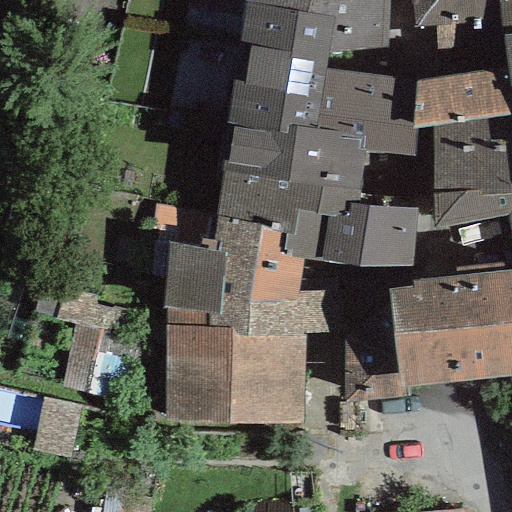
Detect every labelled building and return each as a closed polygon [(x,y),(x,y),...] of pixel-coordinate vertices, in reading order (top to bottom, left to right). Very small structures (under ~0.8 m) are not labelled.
[(388,49),(388,0),(243,0),(243,2),(332,18),(326,54),(388,49)] [(435,27),(439,79),(506,69),(503,36),(511,34),(511,0),(411,0),(414,29),(435,27)] [(233,82),(226,123),(232,124),(286,135),(287,126),(314,130),(324,70),(326,54),(332,18),(243,2),(239,43),(249,45),(243,84),(233,82)] [(511,34),(503,36),(506,69),(511,106),(511,34)] [(430,125),(511,115),(511,106),(506,69),(439,79),(417,82),(413,127),(430,125)] [(361,151),(415,156),(416,131),(409,130),(411,81),(324,70),(314,130),(364,138),(361,151)] [(436,229),(506,216),(511,207),(511,115),(430,125),(436,229)] [(357,190),(361,151),(364,138),(314,130),(287,126),(286,135),(232,124),(227,162),(222,161),(222,170),(357,190)] [(302,259),(321,262),(325,216),(347,218),(350,204),(358,205),(357,190),(222,170),(215,218),(283,235),(281,256),(302,259)] [(321,262),(410,268),(418,209),(358,205),(350,204),(347,218),(325,216),(321,262)] [(167,424),(302,423),(302,331),(329,335),(328,293),(297,293),(302,259),(281,256),(283,235),(215,218),(155,206),(151,277),(165,279),(164,308),(167,424)] [(70,336),(105,339),(110,266),(75,263),(70,336)] [(511,377),(511,376),(511,270),(412,282),(412,288),(387,290),(393,334),(346,338),(344,402),(404,396),(403,387),(511,377)] [(0,382),(32,392),(44,352),(0,339),(0,382)] [(39,404),(79,406),(81,354),(42,352),(39,404)] [(147,511),(150,499),(105,491),(101,511),(147,511)]
